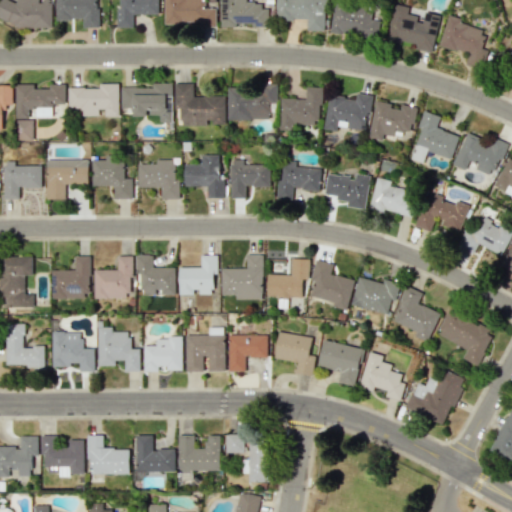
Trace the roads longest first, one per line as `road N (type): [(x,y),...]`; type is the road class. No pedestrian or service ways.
road 1 (residential): [(0,404),(308,406),(405,438),(511,498)]
road 2 (residential): [(0,229),(344,235),(416,256),(511,306)]
road 3 (residential): [(0,57),(330,59),(414,75),(511,112)]
road 4 (residential): [(511,358),(456,466)]
